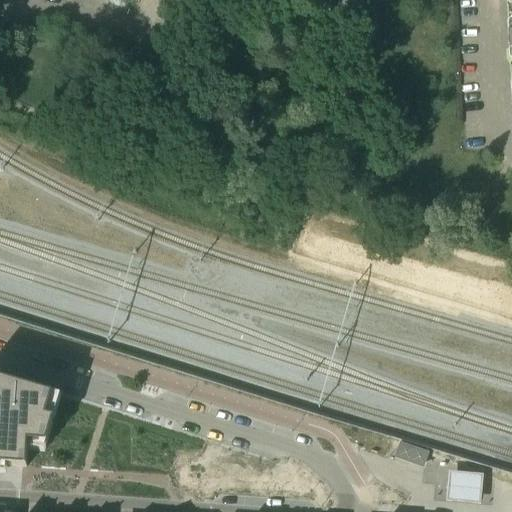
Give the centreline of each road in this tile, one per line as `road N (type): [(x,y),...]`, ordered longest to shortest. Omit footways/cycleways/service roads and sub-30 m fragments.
road 1 (residential): [(0,359),(303,451),(329,472),(348,511)]
road 2 (residential): [(237,511),(0,497)]
road 3 (residential): [(0,16),(30,1),(157,31),(176,26),(187,0)]
